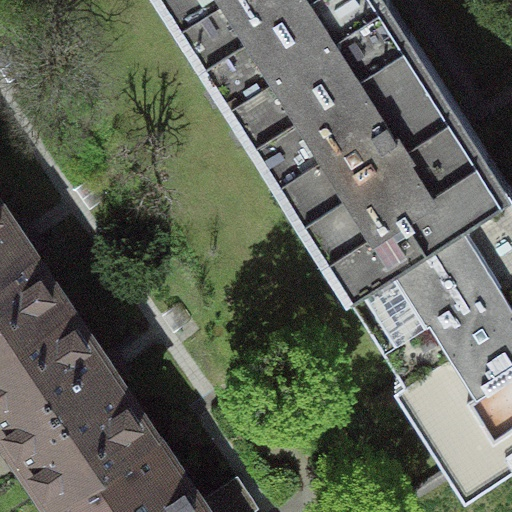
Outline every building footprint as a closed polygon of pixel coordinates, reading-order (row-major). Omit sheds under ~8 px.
[(165,0),(228,96),(377,0),(165,0)] [(377,0),(228,96),(351,288),(511,185),(510,183),(500,190),(455,119),(378,0),(377,0)] [(511,187),(511,185),(351,288),(462,461),(501,435),(506,443),(511,439),(511,187)] [(0,345),(66,301),(32,250),(37,247),(28,234),(19,220),(14,224),(0,202),(0,345)] [(511,511),(511,295),(322,419),(383,511),(511,511)] [(40,462),(61,492),(153,430),(119,379),(124,375),(115,362),(106,349),(101,352),(66,301),(0,345),(0,422),(31,469),(40,462)] [(61,492),(48,500),(56,511),(211,511),(203,501),(202,502),(153,430),(61,492)]
